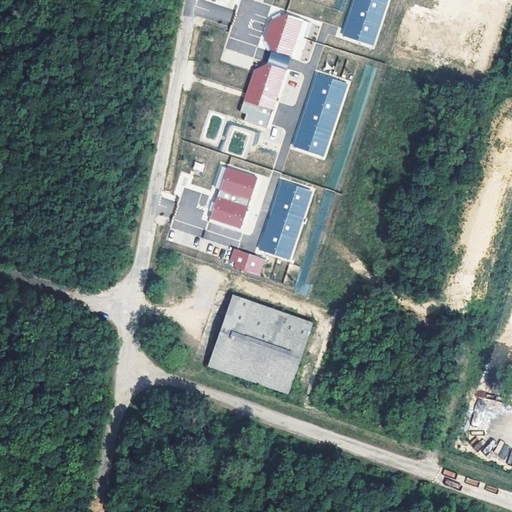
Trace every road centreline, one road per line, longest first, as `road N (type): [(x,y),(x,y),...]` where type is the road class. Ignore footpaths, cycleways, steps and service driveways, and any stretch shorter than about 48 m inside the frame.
road 1 (unclassified): [(125,363),(511,499)]
road 2 (unclassified): [(190,0),(125,363)]
road 3 (unclassified): [(125,363),(98,511)]
road 4 (track): [(133,313),(0,274)]
